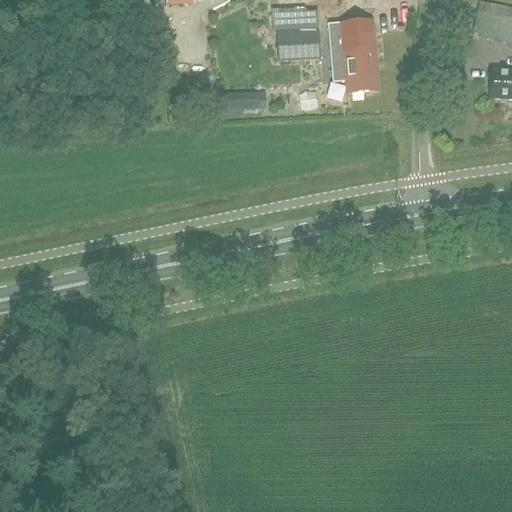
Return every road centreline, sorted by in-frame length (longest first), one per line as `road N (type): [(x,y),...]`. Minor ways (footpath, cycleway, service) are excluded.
road 1 (primary): [(0,298),(432,212)]
road 2 (unclassified): [(432,212),(419,131),(441,0)]
